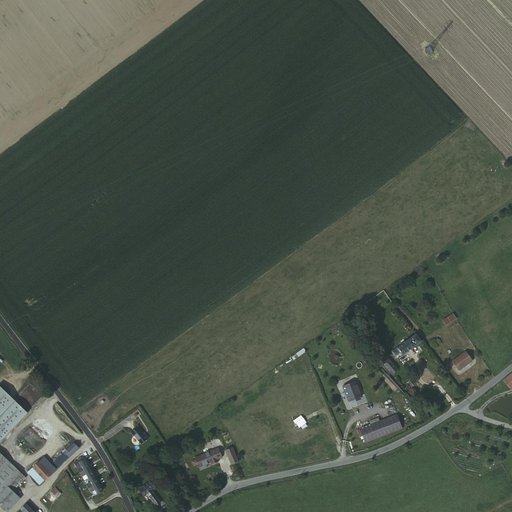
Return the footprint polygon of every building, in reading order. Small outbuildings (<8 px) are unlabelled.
[(441,319),(445,325),(456,318),(452,312),(441,319)] [(393,351),(392,350),(391,352),(395,357),(400,354),(401,356),(415,346),(416,347),(422,343),(416,335),(410,339),(411,340),(397,350),(396,349),(393,351)] [(298,356),(305,350),(303,347),(295,353),(298,356)] [(468,357),(455,367),(461,375),(474,365),(468,357)] [(399,371),(389,360),(384,366),(393,376),(399,371)] [(511,387),(511,373),(503,381),(510,389),(511,387)] [(0,382),(0,436),(28,411),(1,382),(0,382)] [(355,382),(343,387),(349,403),(362,397),(355,382)] [(396,417),(361,430),(367,444),(402,430),(396,417)] [(143,433),(137,426),(130,432),(132,436),(133,435),(140,444),(148,437),(145,433),(143,433)] [(36,460),(48,474),(53,468),(46,460),(54,451),(56,453),(52,456),(55,459),(53,460),(58,465),(76,448),(72,443),(63,451),(60,448),(69,439),(62,431),(51,442),(53,444),(36,460)] [(235,455),(232,449),(226,452),(229,458),(235,455)] [(215,450),(192,461),(196,470),(209,465),(210,467),(216,464),(215,462),(219,460),(215,450)] [(238,462),(235,455),(229,458),(232,465),(238,462)] [(71,462),(77,472),(86,467),(82,460),(80,460),(78,457),(71,462)] [(0,465),(0,504),(14,492),(9,487),(12,484),(22,474),(8,458),(0,465)] [(30,467),(42,479),(48,474),(36,460),(30,467)] [(38,483),(42,479),(30,467),(25,471),(38,483)] [(91,475),(86,467),(77,472),(80,477),(84,474),(86,478),(91,475)] [(91,475),(86,478),(88,481),(84,484),(86,488),(91,485),(95,483),(91,475)] [(100,491),(95,483),(91,485),(93,490),(95,493),(100,491)] [(146,492),(155,505),(160,501),(151,489),(147,484),(143,487),(146,492)] [(58,494),(52,487),(48,491),(54,497),(58,494)] [(14,492),(0,504),(0,505),(3,509),(17,496),(14,492)]
